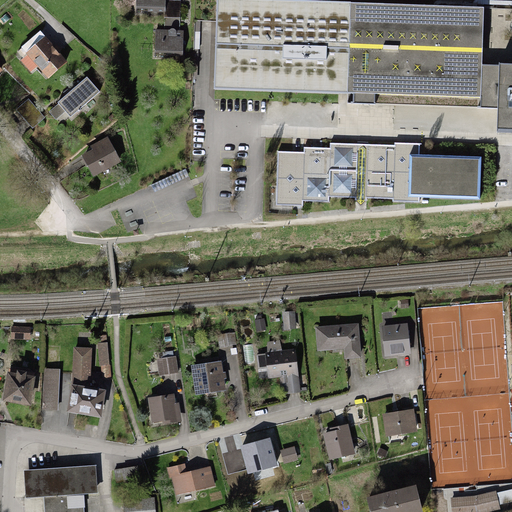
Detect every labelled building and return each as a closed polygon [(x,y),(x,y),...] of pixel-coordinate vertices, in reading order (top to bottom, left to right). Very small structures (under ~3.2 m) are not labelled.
[(135,0),(135,13),(149,14),(149,9),(167,10),(168,1),(167,0),(135,0)] [(480,97),(481,63),(483,7),(298,0),(216,0),(213,89),(338,93),(353,94),(353,98),(353,103),(374,104),(375,94),(480,97)] [(181,32),(182,2),(168,1),(166,31),(181,32)] [(166,31),(154,31),(153,58),(167,58),(168,53),(184,54),(185,32),(181,32),(180,32),(180,31),(180,30),(179,30),(178,29),(177,29),(176,29),(176,30),(175,30),(175,31),(175,32),(166,31)] [(40,33),(17,54),(23,61),(21,62),(30,73),(38,66),(49,79),(66,64),(58,53),(60,51),(57,48),(55,50),(40,33)] [(511,64),(499,64),(481,63),(480,97),(480,108),(498,109),(497,133),(511,132),(511,64)] [(55,105),(67,118),(74,113),(74,114),(77,111),(76,110),(97,92),(86,78),(73,89),(72,88),(65,93),(67,95),(55,105)] [(27,101),(16,109),(25,120),(36,111),(27,101)] [(94,149),(83,155),(93,175),(118,162),(106,139),(92,146),(94,149)] [(394,146),(362,145),(330,143),(330,148),(304,148),(304,153),(278,152),(276,205),(302,206),(303,201),(329,202),(329,197),(392,199),(392,202),(419,203),(420,198),(480,200),(481,157),(419,155),(420,144),(394,143),(394,146)] [(185,170),(150,187),(152,192),(187,175),(185,170)] [(294,326),(293,313),(282,314),(283,327),(294,326)] [(256,328),(263,327),(262,320),(261,320),(260,316),(255,317),(256,321),(255,321),(256,328)] [(406,325),(383,325),(384,355),(407,354),(406,325)] [(14,327),(13,338),(29,339),(30,328),(14,327)] [(346,327),(315,328),(316,348),(332,347),(332,344),(344,344),(344,359),(358,358),(357,329),(346,330),(346,327)] [(230,346),(228,334),(221,335),(224,347),(230,346)] [(106,344),(99,344),(100,365),(101,365),(102,376),(108,376),(106,344)] [(72,387),(68,408),(98,414),(102,393),(102,392),(95,390),(95,392),(87,390),(90,351),(75,350),(72,387)] [(293,352),(254,354),(254,369),(265,368),(266,378),(279,377),(279,374),(285,374),(286,378),(294,378),(293,352)] [(174,356),(157,359),(160,376),(177,373),(174,356)] [(218,362),(191,367),(196,393),(203,392),(204,398),(218,395),(217,389),(223,388),(221,377),(224,376),(223,372),(221,373),(218,362)] [(17,376),(8,375),(5,399),(29,402),(31,378),(23,377),(23,374),(17,373),(17,376)] [(170,396),(149,400),(153,421),(162,420),(162,422),(175,420),(173,410),(175,409),(174,405),(172,405),(170,396)] [(412,409),(383,414),(386,435),(415,430),(412,409)] [(332,432),(324,434),(331,457),(351,451),(344,426),(331,430),(332,432)] [(268,440),(243,446),(249,472),(274,467),(272,459),(276,458),(274,451),(271,452),(268,440)] [(377,454),(385,458),(387,453),(379,449),(377,454)] [(280,453),(283,465),(295,462),(292,450),(280,453)] [(88,465),(29,467),(31,500),(43,499),(44,511),(81,511),(81,495),(90,495),(88,465)] [(180,465),(168,468),(170,476),(172,475),(177,495),(215,486),(212,476),(206,477),(203,468),(182,473),(180,465)] [(138,482),(137,467),(115,469),(116,483),(123,482),(123,484),(138,482)] [(414,487),(367,500),(370,511),(415,511),(421,511),(414,487)] [(463,502),(449,504),(450,511),(478,511),(497,507),(493,495),(473,501),(472,497),(462,498),(463,502)] [(154,511),(154,499),(122,501),(122,511),(154,511)]
